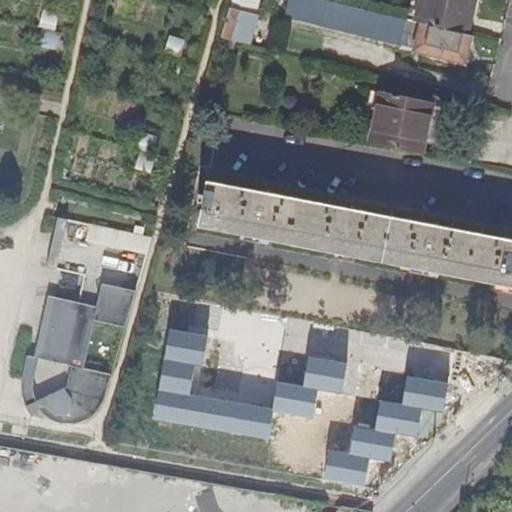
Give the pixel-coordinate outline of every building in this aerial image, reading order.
[(231,0),(221,36),(239,40),(243,27),(249,28),(251,19),(246,18),(247,10),(257,12),(259,0),(231,0)] [(463,60),(470,34),(467,34),(416,21),(333,0),(289,0),(285,15),(463,60)] [(469,10),(471,0),(420,0),(416,21),(467,34),(472,10),(469,10)] [(370,143),(421,153),(431,101),(381,91),(370,143)] [(511,241),(371,213),(206,180),(204,194),(198,193),(197,201),(202,201),(197,226),(360,259),(435,274),(511,289),(511,241)] [(64,236),(68,220),(58,218),(55,234),(64,236)] [(121,232),(118,248),(147,255),(151,239),(121,232)] [(102,284),(96,307),(94,321),(126,328),(136,291),(102,284)] [(49,295),(35,357),(39,358),(66,365),(80,303),(49,295)] [(96,307),(80,303),(66,365),(70,366),(67,386),(53,392),(64,392),(70,397),(77,394),(83,368),(94,321),(96,307)] [(208,335),(169,329),(154,420),(270,439),(274,413),(313,419),(318,390),(341,394),(346,362),(309,356),(304,387),(278,383),(274,409),(190,395),(195,365),(203,366),(208,335)] [(39,358),(35,357),(27,355),(22,378),(21,387),(23,400),(31,414),(39,408),(36,401),(33,391),(33,382),(35,372),(39,358)] [(36,401),(39,408),(48,417),(56,421),(67,424),(74,424),(83,421),(92,417),(99,409),(105,402),(112,375),(83,368),(77,394),(70,397),(64,392),(53,392),(36,401)] [(350,454),(331,451),(327,476),(365,482),(368,457),(391,460),(395,434),(420,438),(424,410),(445,414),(450,382),(406,376),(402,404),(379,401),(375,430),(354,426),(350,454)]
